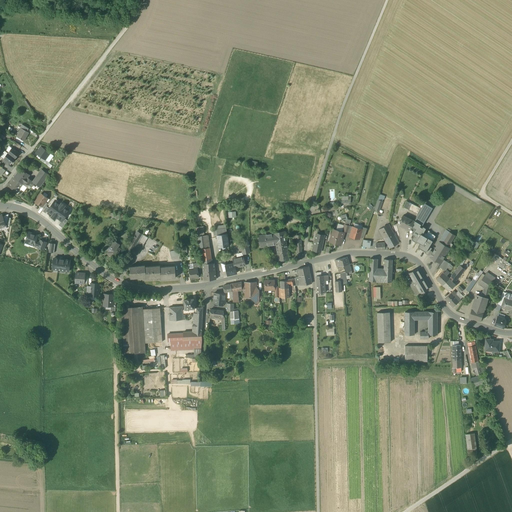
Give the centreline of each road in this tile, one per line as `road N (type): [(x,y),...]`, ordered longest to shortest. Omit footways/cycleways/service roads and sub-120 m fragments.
road 1 (residential): [(0,205),(29,213),(99,271),(138,289),(196,286),(307,262)]
road 2 (track): [(318,511),(307,262)]
road 3 (residential): [(307,262),(344,252),(409,257),(448,312),(511,333)]
road 4 (track): [(118,511),(119,283)]
road 5 (track): [(46,131),(130,21),(137,0)]
road 6 (residential): [(307,262),(308,213),(340,111)]
road 7 (track): [(401,511),(429,365)]
road 8 (unclassified): [(511,440),(405,511)]
road 9 (track): [(386,0),(340,111)]
